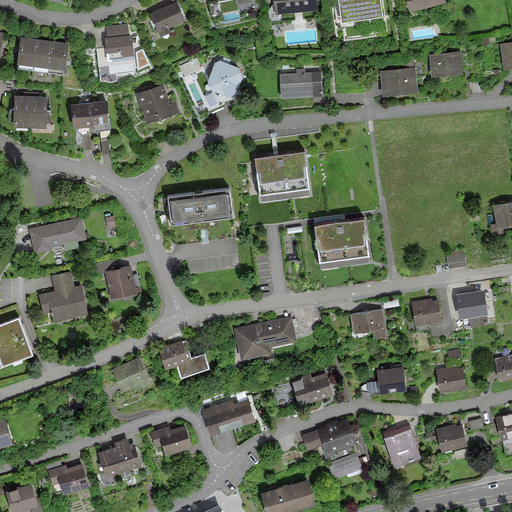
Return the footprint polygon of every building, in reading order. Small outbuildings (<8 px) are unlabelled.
[(274,0),(276,15),(318,10),(316,0),(274,0)] [(339,0),(342,22),(383,17),(380,0),(339,0)] [(406,0),(410,13),(446,4),(444,0),(406,0)] [(169,29),(186,22),(178,2),(150,13),(160,37),(171,33),(169,29)] [(108,38),(129,35),(128,24),(107,27),(108,38)] [(107,48),(97,49),(99,61),(108,59),(108,63),(135,59),(132,35),(129,35),(108,38),(106,38),(107,48)] [(23,37),(18,68),(64,75),(69,44),(23,37)] [(511,42),(501,45),(505,69),(511,68),(511,42)] [(143,49),(136,52),(138,70),(150,64),(143,49)] [(429,54),(432,78),(464,74),(462,51),(429,54)] [(197,58),(181,66),(186,77),(202,69),(197,58)] [(215,63),(208,81),(212,91),(225,96),(226,95),(228,98),(239,93),(238,90),(244,77),(239,68),(221,61),(215,63)] [(379,70),(382,97),(418,93),(415,66),(379,70)] [(281,74),(282,99),(322,97),(321,72),(306,73),(306,68),(296,69),(297,73),(281,74)] [(165,84),(137,94),(146,124),(180,113),(176,102),(171,104),(165,84)] [(213,93),(205,96),(210,106),(217,103),(213,93)] [(16,95),(15,127),(46,129),(47,122),(51,122),(51,115),(50,115),(50,111),(47,111),(48,96),(16,95)] [(71,105),(75,130),(95,127),(95,132),(111,131),(107,101),(71,105)] [(83,135),(84,149),(92,148),(90,134),(83,135)] [(109,140),(101,141),(103,155),(110,154),(109,140)] [(306,152),(256,158),(262,204),(311,197),(306,152)] [(167,195),(171,224),(232,218),(229,188),(167,195)] [(493,238),(503,236),(502,229),(511,227),(511,202),(493,206),(496,224),(491,225),(493,238)] [(114,216),(106,218),(108,228),(116,227),(114,216)] [(82,217),(29,228),(35,254),(53,250),(52,247),(87,240),(82,217)] [(364,219),(314,226),(320,269),(370,262),(364,219)] [(447,252),(449,268),(467,266),(465,250),(447,252)] [(104,272),(116,269),(113,260),(93,265),(95,274),(104,272)] [(133,275),(131,266),(116,269),(104,272),(110,299),(144,292),(142,287),(140,287),(137,274),(133,275)] [(52,313),(53,322),(89,315),(83,284),(75,286),(72,271),(51,275),(54,291),(39,294),(43,315),(52,313)] [(455,295),(459,319),(469,318),(471,327),(487,324),(486,315),(488,315),(484,290),(455,295)] [(398,299),(384,301),(385,308),(399,306),(398,299)] [(412,302),(416,326),(442,322),(439,301),(432,301),(432,299),(412,302)] [(351,315),(354,335),(374,331),(375,340),(387,338),(383,310),(351,315)] [(271,347),(297,342),(292,315),(234,328),(241,360),(273,354),(271,347)] [(0,323),(0,361),(31,351),(18,317),(0,323)] [(158,348),(165,371),(177,367),(181,379),(211,370),(205,353),(192,358),(186,340),(183,342),(182,340),(158,348)] [(449,351),(450,359),(461,357),(460,349),(449,351)] [(511,353),(494,358),(500,382),(511,378),(511,353)] [(147,368),(154,367),(153,355),(146,356),(147,368)] [(140,390),(152,385),(140,358),(113,370),(124,393),(138,386),(140,390)] [(437,369),(441,393),(467,389),(463,367),(458,368),(457,365),(437,369)] [(381,392),(381,395),(391,394),(390,388),(396,387),(396,392),(406,391),(403,366),(377,370),(379,381),(381,392)] [(292,379),(300,407),(335,396),(327,372),(312,377),(311,373),(292,379)] [(381,392),(379,381),(367,382),(367,384),(366,384),(361,387),(361,392),(369,392),(369,394),(381,392)] [(211,436),(256,422),(249,399),(234,404),(233,401),(203,410),(211,436)] [(502,441),(503,441),(507,458),(511,456),(511,413),(496,418),(502,441)] [(0,419),(0,446),(10,444),(3,418),(0,419)] [(482,418),(469,421),(471,430),(484,427),(482,418)] [(330,463),(328,464),(334,479),(363,468),(355,446),(358,445),(348,419),(318,429),(330,463)] [(436,429),(442,452),(467,446),(462,425),(457,427),(456,424),(436,429)] [(162,445),(165,456),(192,448),(185,426),(172,430),(170,425),(150,431),(156,447),(162,445)] [(396,427),(382,432),(395,468),(421,458),(409,426),(397,430),(396,427)] [(317,429),(302,435),(308,451),(323,446),(317,429)] [(136,462),(130,444),(96,454),(102,472),(136,462)] [(63,466),(47,471),(50,482),(54,481),(57,490),(85,482),(79,465),(64,469),(63,466)] [(261,493),(266,511),(295,511),(316,506),(308,479),(261,493)] [(4,494),(10,510),(34,502),(28,485),(4,494)]
